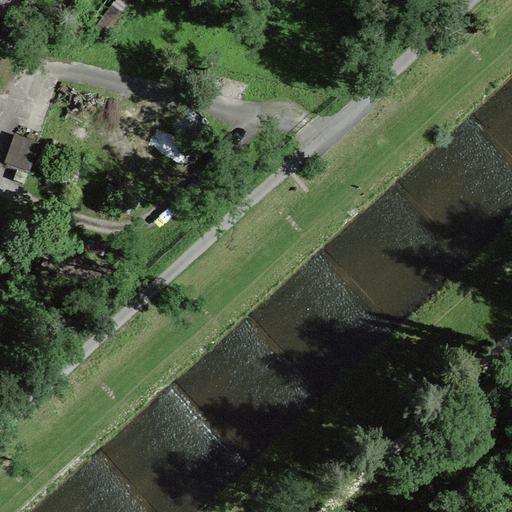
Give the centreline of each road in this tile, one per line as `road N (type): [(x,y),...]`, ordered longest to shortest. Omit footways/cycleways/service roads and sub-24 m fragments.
road 1 (track): [(468,0),(0,424)]
road 2 (track): [(330,126),(46,69),(0,139)]
road 3 (track): [(511,337),(324,511)]
road 4 (track): [(0,187),(118,230),(156,213)]
road 5 (track): [(156,213),(250,110)]
